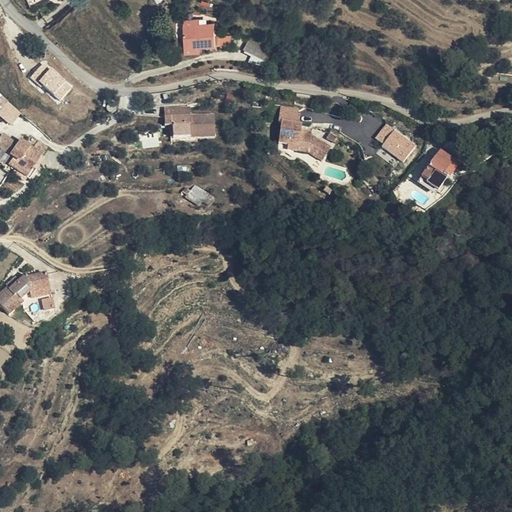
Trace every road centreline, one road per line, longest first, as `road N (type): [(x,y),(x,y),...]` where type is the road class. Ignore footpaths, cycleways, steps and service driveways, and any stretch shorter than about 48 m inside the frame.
road 1 (residential): [(511,110),(433,124),(379,98),(240,75),(114,93),(89,84),(4,0)]
road 2 (track): [(286,321),(234,282),(222,247),(151,252),(89,269),(66,268),(24,242),(0,238)]
road 3 (track): [(286,321),(292,354),(271,393),(257,393),(234,374),(189,372),(181,380),(176,436),(146,466)]
road 4 (unknown): [(125,92),(114,121),(67,146),(22,120)]
